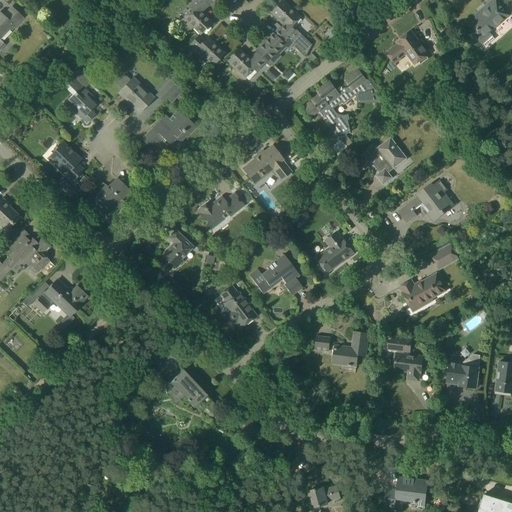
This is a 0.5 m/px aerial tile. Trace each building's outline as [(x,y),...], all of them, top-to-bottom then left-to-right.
[(203,0),(194,0),(189,6),(191,9),(177,23),(187,33),(193,27),(200,34),(211,23),(201,12),(208,4),(203,0)] [(283,24),(278,29),(284,35),(294,44),(294,43),(306,55),(311,45),(292,26),(300,18),(281,0),(273,0),(265,8),(270,13),(271,12),(283,24)] [(493,36),(489,32),(510,14),(498,0),(492,0),(485,6),(487,9),(481,15),(479,12),(474,16),(476,19),(467,26),(483,44),(484,44),(485,46),(494,39),(492,36),(493,36)] [(0,50),(5,45),(0,39),(10,29),(11,31),(23,18),(11,7),(3,16),(0,12),(0,50)] [(256,50),(257,52),(260,54),(264,58),(266,60),(273,66),(281,57),(279,54),(286,48),(288,50),(294,44),(284,35),(278,29),(273,34),(272,33),(256,50)] [(415,64),(426,56),(430,53),(423,43),(420,45),(410,31),(396,42),(398,45),(386,53),(393,63),(406,53),(412,60),(415,64)] [(204,41),(199,36),(190,45),(195,50),(196,49),(213,66),(224,54),(217,47),(207,38),(204,41)] [(257,72),(266,62),(272,67),(273,66),(266,60),(264,58),(260,54),(257,52),(250,60),(239,49),(228,61),(246,78),(254,70),(257,72)] [(270,67),(264,73),(272,81),(278,74),(270,67)] [(289,69),(283,75),(288,80),(294,73),(289,69)] [(346,135),(351,132),(348,120),(349,120),(348,115),(347,115),(345,115),(344,115),(343,115),(341,115),(340,115),(339,114),(337,114),(336,113),(335,112),(334,111),(334,110),(333,109),(342,102),(343,104),(355,95),(356,96),(357,98),(357,99),(357,101),(357,103),(379,103),(379,101),(382,99),(367,79),(366,81),(358,70),(345,81),(349,86),(346,88),(344,88),(342,90),(341,92),(339,94),(330,82),(317,91),(320,95),(312,101),(320,111),(324,117),(326,116),(332,125),(331,126),(342,141),(343,140),(350,151),(355,147),(346,135)] [(163,103),(167,99),(178,87),(170,79),(154,94),(163,103)] [(129,100),(141,111),(154,98),(144,89),(142,91),(131,80),(118,93),(127,102),(129,100)] [(93,97),(89,93),(82,86),(65,103),(86,124),(95,115),(91,110),(96,105),(90,99),(93,97)] [(179,86),(178,87),(167,99),(171,103),(183,91),(179,86)] [(165,115),(141,140),(151,150),(163,138),(170,145),(175,139),(179,143),(195,126),(178,109),(169,119),(165,115)] [(407,159),(402,153),(390,137),(369,154),(367,151),(357,159),(365,169),(375,162),(382,171),(375,176),(383,185),(392,178),(388,173),(407,159)] [(65,175),(64,176),(71,182),(83,170),(83,169),(80,172),(74,166),(80,159),(63,143),(48,159),(65,175)] [(281,180),(291,172),(282,160),(283,160),(272,146),(259,156),(257,154),(253,158),(255,159),(242,169),(254,184),(273,170),(281,180)] [(84,176),(78,182),(82,186),(88,179),(84,176)] [(117,178),(116,179),(110,185),(112,186),(109,189),(105,186),(92,199),(99,206),(98,207),(106,215),(129,191),(117,178)] [(138,180),(134,184),(137,187),(141,184),(143,181),(140,178),(138,180)] [(63,179),(58,184),(62,188),(61,189),(66,194),(71,188),(72,187),(63,179)] [(416,195),(417,195),(418,197),(398,212),(406,223),(416,215),(412,210),(423,203),(429,211),(427,213),(434,222),(445,213),(442,210),(448,206),(440,196),(447,191),(439,181),(433,185),(431,183),(416,195)] [(234,194),(233,194),(224,201),(223,199),(213,206),(209,202),(198,210),(201,215),(201,216),(210,228),(228,214),(230,216),(243,206),(234,194)] [(0,219),(1,220),(0,220),(0,226),(6,232),(20,217),(5,203),(6,202),(2,198),(0,200),(0,219)] [(269,222),(264,225),(268,230),(273,227),(269,222)] [(192,248),(176,231),(169,238),(174,244),(163,255),(173,265),(179,260),(180,260),(192,248)] [(318,259),(328,272),(353,252),(343,240),(342,240),(336,232),(326,240),(332,248),(318,259)] [(0,279),(9,270),(7,269),(9,267),(11,268),(15,272),(25,262),(28,265),(31,265),(38,271),(48,260),(46,258),(46,252),(50,247),(39,236),(34,241),(32,239),(29,241),(24,237),(12,250),(14,252),(2,264),(0,261),(0,279)] [(451,245),(440,251),(432,256),(439,269),(459,258),(451,245)] [(205,254),(204,263),(213,265),(214,256),(205,254)] [(280,277),(282,279),(286,284),(284,285),(291,295),(302,287),(291,272),(294,270),(283,255),(267,267),(268,269),(261,274),(257,268),(248,275),(257,286),(263,294),(271,288),(269,285),(280,277)] [(403,293),(408,302),(413,311),(447,291),(442,282),(438,274),(421,283),(421,284),(419,285),(418,285),(414,287),(411,281),(400,287),(404,293),(403,293)] [(40,296),(40,297),(33,304),(43,314),(50,305),(49,303),(52,300),(67,314),(57,324),(63,330),(74,318),(70,315),(81,303),(80,303),(87,296),(76,287),(70,293),(64,287),(65,287),(57,279),(44,292),(45,293),(41,297),(40,296)] [(232,286),(221,294),(227,302),(225,303),(231,312),(224,317),(231,327),(236,323),(240,328),(255,316),(239,293),(238,294),(232,286)] [(301,293),(304,297),(299,301),(306,310),(317,301),(307,289),(301,293)] [(476,292),(465,298),(470,306),(481,300),(476,292)] [(449,328),(442,333),(447,340),(454,335),(449,328)] [(335,346),(333,356),(332,364),(357,367),(358,355),(365,356),(368,334),(354,332),(352,348),(335,346)] [(389,336),(387,350),(411,353),(413,339),(389,336)] [(328,352),(328,348),(330,338),(317,337),(315,347),(315,351),(328,352)] [(396,360),(394,370),(408,372),(407,380),(418,381),(419,373),(420,373),(422,357),(402,355),(401,361),(396,360)] [(451,362),(449,361),(446,383),(459,385),(459,386),(476,389),(476,386),(478,387),(479,380),(477,380),(480,355),(473,355),(462,363),(460,363),(460,362),(451,361),(451,362)] [(496,387),(495,391),(500,392),(499,395),(503,395),(503,394),(509,395),(510,393),(511,393),(511,363),(499,361),(496,387),(495,387),(496,387)] [(176,402),(184,395),(194,406),(206,396),(182,371),(171,381),(164,383),(166,394),(168,394),(176,402)] [(428,481),(398,477),(396,490),(386,489),(384,507),(395,508),(396,497),(415,500),(414,505),(425,506),(428,481)] [(310,499),(303,501),(306,511),(313,510),(313,508),(327,504),(327,501),(340,498),(337,487),(323,490),(323,488),(321,488),(322,491),(318,492),(317,489),(308,491),(310,499)] [(511,511),(511,503),(484,494),(478,511),(511,511)]
